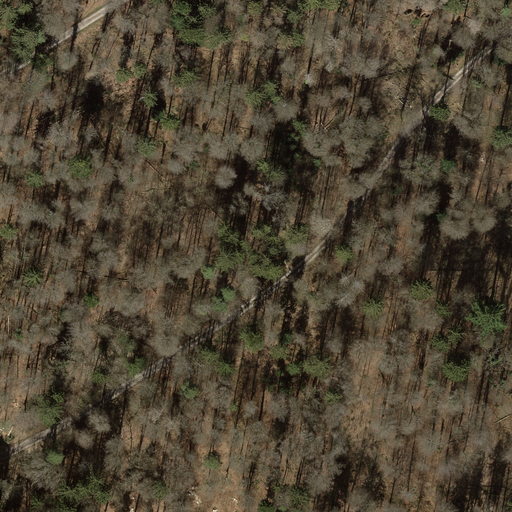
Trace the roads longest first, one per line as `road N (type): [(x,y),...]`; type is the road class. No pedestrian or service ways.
road 1 (track): [(511,29),(411,124),(308,259),(112,394),(0,454)]
road 2 (track): [(0,78),(122,0)]
